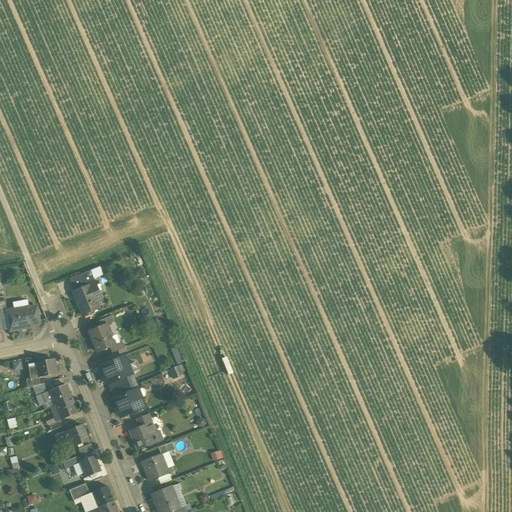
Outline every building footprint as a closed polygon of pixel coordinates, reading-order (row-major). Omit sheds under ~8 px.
[(90,271),(68,279),(73,292),(89,285),(89,286),(95,283),(90,271)] [(73,292),(72,292),(81,316),(99,309),(94,297),(99,295),(95,283),(89,286),(89,285),(73,292)] [(6,311),(9,330),(9,332),(32,328),(32,325),(29,309),(28,307),(6,311)] [(36,308),(29,309),(32,325),(39,323),(36,308)] [(6,310),(0,310),(0,321),(2,332),(9,330),(6,311),(6,310)] [(111,316),(98,321),(100,327),(106,325),(106,326),(114,323),(111,316)] [(100,327),(88,332),(96,353),(109,348),(114,346),(114,345),(106,326),(106,325),(100,327)] [(121,342),(114,345),(114,346),(109,348),(111,354),(124,349),(121,342)] [(123,357),(100,366),(107,385),(107,384),(132,374),(132,373),(126,375),(123,368),(127,366),(123,357)] [(53,360),(35,364),(36,369),(38,378),(56,375),(53,360)] [(134,363),(127,366),(123,368),(126,375),(132,373),(137,371),(134,363)] [(181,364),(166,369),(174,395),(188,390),(184,375),(185,375),(181,364)] [(36,369),(28,370),(30,379),(30,380),(38,378),(36,369)] [(132,374),(107,384),(110,392),(135,382),(132,374)] [(38,378),(30,380),(30,379),(26,380),(27,389),(32,388),(40,385),(38,378)] [(135,382),(110,392),(113,399),(138,389),(135,382)] [(40,385),(32,388),(36,397),(48,392),(52,391),(49,383),(40,385)] [(52,391),(48,392),(54,407),(71,400),(65,385),(52,391)] [(113,399),(120,418),(144,408),(137,391),(139,390),(138,389),(113,399)] [(36,397),(40,407),(39,407),(40,410),(41,409),(42,412),(50,409),(54,407),(48,392),(36,397)] [(71,400),(54,407),(57,413),(60,420),(60,421),(77,414),(71,400)] [(148,415),(135,420),(139,428),(150,424),(152,424),(148,415)] [(60,420),(48,425),(51,432),(63,427),(60,421),(60,420)] [(139,428),(132,431),(136,440),(133,442),(136,451),(162,440),(158,431),(154,433),(150,424),(139,428)] [(82,426),(67,432),(69,438),(73,448),(88,441),(82,426)] [(67,432),(55,437),(57,443),(69,438),(67,432)] [(171,443),(158,448),(160,455),(161,455),(174,450),(171,443)] [(210,453),(212,461),(222,458),(220,450),(210,453)] [(160,455),(141,463),(149,482),(168,474),(161,455),(160,455)] [(79,462),(79,463),(85,478),(90,476),(93,475),(100,472),(94,456),(79,462)] [(77,457),(62,463),(65,470),(79,463),(79,462),(77,457)] [(85,484),(69,491),(73,501),(80,498),(89,495),(85,484)] [(107,487),(91,493),(92,494),(96,505),(97,508),(98,508),(113,502),(107,487)] [(170,488),(152,495),(159,511),(171,511),(179,509),(178,508),(170,488)] [(26,497),(28,505),(37,502),(34,494),(26,497)] [(89,495),(80,498),(85,511),(88,511),(91,511),(95,509),(93,506),(96,505),(92,494),(89,495)] [(202,503),(208,501),(205,494),(199,497),(202,503)] [(116,511),(113,502),(98,508),(99,511),(116,511)]
